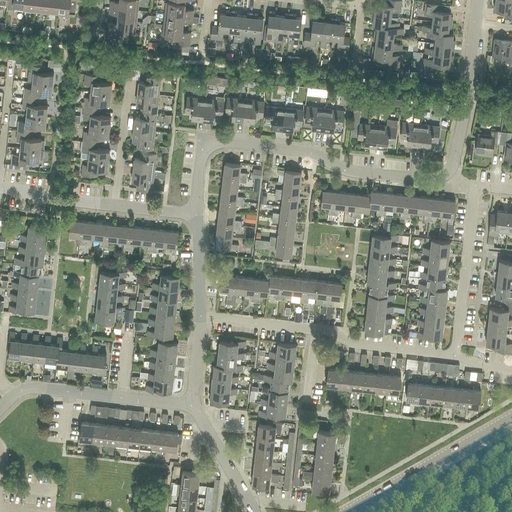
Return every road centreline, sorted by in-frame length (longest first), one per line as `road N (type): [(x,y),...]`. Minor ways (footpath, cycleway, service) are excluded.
road 1 (residential): [(199,215),(203,138),(315,154),(350,171),(419,179),(447,173)]
road 2 (tertiary): [(351,511),(511,419)]
road 3 (residential): [(193,403),(32,388),(14,395)]
road 4 (residential): [(475,189),(453,354)]
road 5 (residential): [(447,173),(474,23)]
road 6 (residential): [(113,207),(126,80)]
road 7 (residential): [(254,511),(193,403)]
